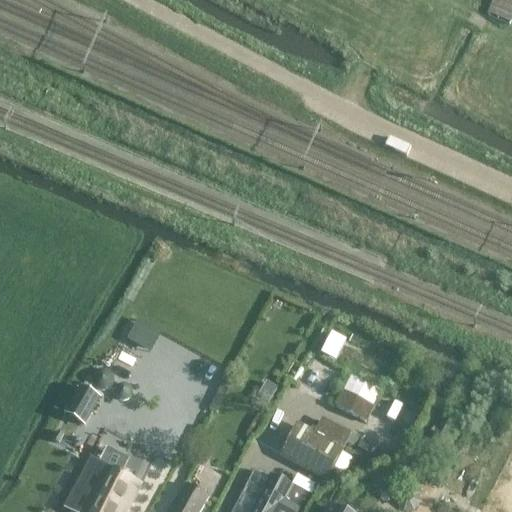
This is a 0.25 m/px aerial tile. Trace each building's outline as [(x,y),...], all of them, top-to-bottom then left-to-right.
[(80,390),(60,426),(72,432),(76,425),(82,429),(98,400),(80,390)] [(372,410),(342,395),(334,409),(364,425),(372,410)] [(316,441),(296,431),(282,457),(326,480),(348,439),(323,426),(316,441)] [(124,511),(138,485),(91,460),(65,510),(68,511),(124,511)] [(299,511),(307,498),(271,478),(252,511),(299,511)] [(184,488),(170,511),(199,511),(206,500),(184,488)] [(397,494),(395,501),(397,507),(402,511),(403,511),(412,511),(414,511),(419,507),(420,501),(419,494),(414,490),(408,488),(402,490),(397,494)]
